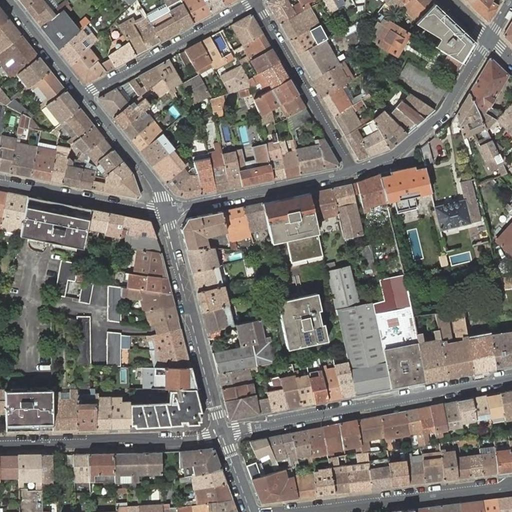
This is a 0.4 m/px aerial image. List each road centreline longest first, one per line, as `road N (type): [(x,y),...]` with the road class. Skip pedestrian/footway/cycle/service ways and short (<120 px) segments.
road 1 (residential): [(223,434),(511,377)]
road 2 (residential): [(223,434),(165,211)]
road 3 (residential): [(0,444),(223,434)]
road 4 (residential): [(511,483),(294,511)]
road 5 (residential): [(350,171),(393,154),(438,115),(487,37)]
road 6 (residential): [(255,1),(350,171)]
road 7 (residential): [(255,1),(86,96)]
road 8 (residential): [(165,211),(350,171)]
road 9 (residential): [(0,182),(165,211)]
road 10 (residential): [(165,211),(150,175),(86,96)]
road 11 (residential): [(86,96),(7,0)]
